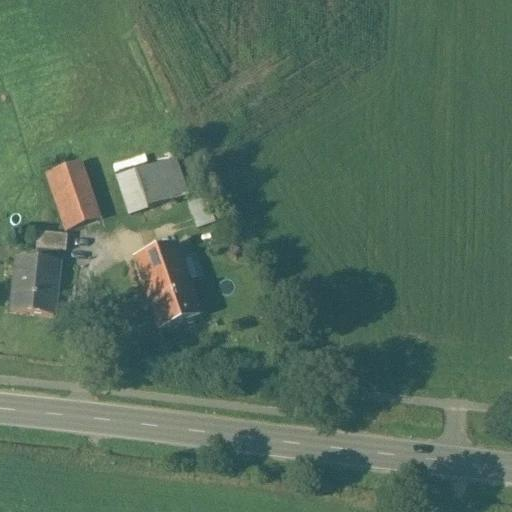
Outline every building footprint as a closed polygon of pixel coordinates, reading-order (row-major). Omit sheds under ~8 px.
[(174,161),(134,174),(146,210),(185,198),(174,161)] [(98,223),(78,166),(46,176),(65,234),(98,223)] [(66,238),(37,236),(35,251),(65,254),(66,238)] [(174,247),(134,261),(158,333),(199,319),(174,247)] [(57,266),(16,261),(9,313),(52,318),(57,266)]
